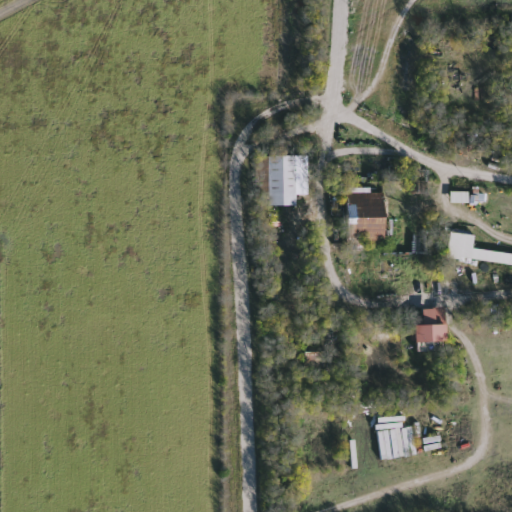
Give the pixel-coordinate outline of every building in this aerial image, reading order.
[(296,156),(296,206),(269,206),(269,156),(296,156)] [(346,240),(346,191),(384,191),(384,239),(346,240)] [(469,191),(469,202),(451,202),(451,191),(469,191)] [(473,248),(511,252),(511,264),(447,256),(450,231),(475,235),(473,248)] [(446,343),(414,343),(414,325),(422,325),(422,308),(446,308),(446,343)]
